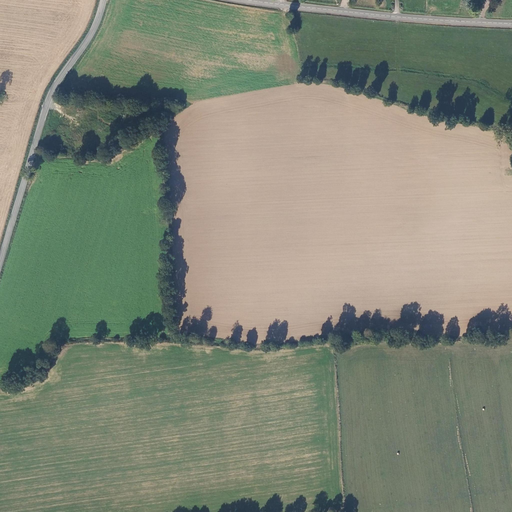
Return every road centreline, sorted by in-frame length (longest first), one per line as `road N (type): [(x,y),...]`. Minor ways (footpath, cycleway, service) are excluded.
road 1 (tertiary): [(0,260),(46,104),(103,0)]
road 2 (secondary): [(511,23),(262,0)]
